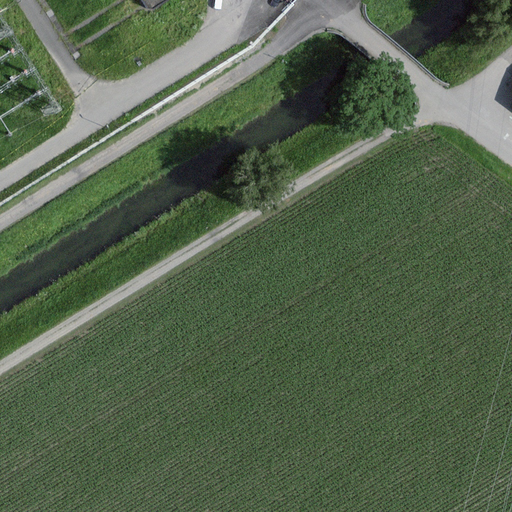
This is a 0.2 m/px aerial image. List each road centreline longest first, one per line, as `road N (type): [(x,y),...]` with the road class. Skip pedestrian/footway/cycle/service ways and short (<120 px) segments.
road 1 (track): [(511,149),(451,108),(362,26),(332,15),(0,231)]
road 2 (track): [(0,371),(392,133),(451,108),(511,64)]
